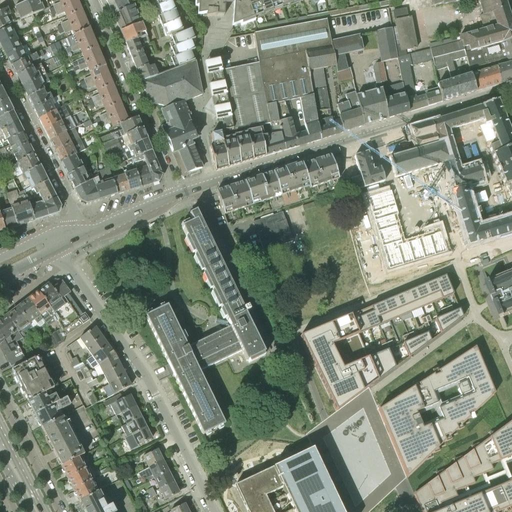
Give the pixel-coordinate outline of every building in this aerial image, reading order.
[(29,0),(15,6),(20,20),(44,10),(39,0),(29,0)] [(49,9),(50,12),(77,2),(76,0),(58,0),(59,3),(53,6),(53,7),(49,9)] [(113,15),(133,6),(133,5),(139,3),(138,0),(106,0),(113,15)] [(195,0),(195,8),(198,7),(197,15),(206,14),(206,17),(217,15),(223,16),(224,16),(225,6),(222,6),(222,0),(195,0)] [(316,0),(234,0),(233,17),(232,26),(288,4),(298,0),(309,0),(311,3),(313,6),(314,6),(315,5),(316,6),(316,5),(317,3),(316,0)] [(432,61),(433,62),(465,53),(511,39),(511,22),(507,8),(504,0),(429,0),(431,7),(442,4),(442,6),(467,0),(477,0),(479,6),(482,16),(479,17),(483,29),(458,36),(458,37),(432,43),(433,47),(431,47),(432,49),(429,49),(432,61)] [(158,17),(175,11),(172,1),(158,6),(154,7),(158,17)] [(64,13),(65,17),(81,11),(77,2),(50,12),(51,17),(56,15),(57,16),(64,13)] [(120,32),(140,24),(133,6),(113,15),(120,32)] [(0,28),(8,24),(12,22),(7,9),(0,11),(0,28)] [(56,27),(58,31),(85,20),(81,11),(65,17),(67,21),(60,24),(61,26),(56,27)] [(162,26),(179,20),(175,11),(158,17),(162,26)] [(71,32),(73,36),(89,29),(85,20),(58,31),(59,35),(64,33),(65,34),(71,32)] [(171,38),(184,33),(179,20),(162,26),(166,36),(170,35),(171,38)] [(331,46),(330,41),(326,20),(254,34),(259,63),(222,70),(234,129),(246,126),(246,128),(270,124),(278,122),(290,119),(284,102),(300,98),(304,121),(304,122),(317,119),(316,112),(312,90),(308,71),(305,51),(331,46)] [(125,44),(146,36),(141,23),(140,24),(120,32),(125,44)] [(0,43),(1,45),(16,37),(11,26),(0,30),(0,43)] [(73,36),(65,38),(69,48),(93,39),(89,29),(73,36)] [(378,50),(395,46),(392,29),(375,32),(378,50)] [(171,48),(191,41),(195,40),(191,30),(184,33),(171,38),(173,42),(169,44),(171,48)] [(330,41),(331,46),(335,67),(336,72),(347,69),(344,55),(358,53),(363,51),(360,35),(330,41)] [(133,63),(144,58),(141,51),(139,45),(149,42),(146,36),(125,44),(130,56),(133,63)] [(6,55),(22,47),(16,37),(1,45),(6,55)] [(79,50),(81,54),(97,48),(93,39),(69,48),(65,49),(67,54),(71,52),(72,53),(79,50)] [(511,61),(511,39),(465,53),(466,58),(469,68),(507,59),(508,63),(511,61)] [(171,59),(191,52),(195,50),(191,41),(171,48),(173,53),(169,54),(171,59)] [(308,71),(323,69),(335,67),(331,46),(305,51),(308,71)] [(11,66),(27,58),(22,47),(6,55),(11,66)] [(71,64),(73,69),(101,57),(97,48),(81,54),(82,58),(76,61),(76,62),(71,64)] [(442,102),(438,90),(416,97),(410,67),(411,67),(411,66),(432,61),(429,49),(413,54),(406,56),(397,59),(401,76),(402,85),(408,112),(442,102)] [(17,76),(33,68),(30,63),(39,59),(44,56),(41,51),(27,58),(11,66),(17,76)] [(169,65),(171,70),(194,61),(191,52),(171,59),(173,64),(169,65)] [(466,58),(465,53),(433,62),(435,71),(447,67),(451,80),(449,81),(442,83),(438,84),(438,90),(442,102),(454,98),(466,95),(475,92),(471,74),(469,68),(466,58)] [(223,131),(234,129),(222,70),(218,55),(217,55),(207,72),(206,72),(216,123),(221,122),(223,131)] [(87,68),(89,73),(104,66),(101,57),(73,69),(75,72),(80,70),(80,71),(87,68)] [(194,61),(171,70),(161,74),(140,82),(149,103),(169,108),(185,102),(202,95),(195,61),(194,61)] [(384,72),(383,62),(375,63),(372,68),(373,76),(374,84),(378,90),(357,95),(364,126),(387,119),(382,90),(381,82),(387,81),(384,72)] [(475,92),(511,80),(511,79),(508,63),(496,66),(471,74),(475,92)] [(22,87),(46,75),(44,70),(41,64),(33,68),(17,76),(22,87)] [(140,82),(161,74),(157,64),(148,67),(147,65),(136,70),(140,82)] [(80,85),(81,87),(108,75),(104,66),(89,73),(90,77),(84,80),(84,81),(79,83),(80,85)] [(347,69),(336,72),(336,73),(338,84),(353,80),(350,68),(347,69)] [(326,88),(323,69),(308,71),(312,90),(326,88)] [(28,98),(44,90),(42,84),(44,83),(44,85),(49,82),(46,75),(22,87),(28,98)] [(94,87),(96,91),(112,85),(108,75),(81,87),(82,90),(87,88),(88,90),(94,87)] [(87,101),(88,105),(116,94),(112,85),(96,91),(98,95),(91,98),(92,99),(87,101)] [(387,119),(408,112),(402,85),(395,87),(382,90),(387,119)] [(316,112),(330,110),(326,88),(312,90),(316,112)] [(33,108),(52,99),(50,93),(46,95),(44,90),(28,98),(33,108)] [(339,116),(339,120),(342,133),(364,126),(357,95),(356,91),(344,95),(347,102),(336,106),(340,116),(339,116)] [(102,105),(104,110),(120,103),(116,94),(88,105),(90,109),(95,107),(95,108),(102,105)] [(38,119),(60,108),(58,102),(60,102),(57,96),(52,99),(33,108),(38,119)] [(456,113),(432,121),(410,127),(416,150),(389,158),(395,179),(448,163),(456,192),(452,193),(467,246),(511,232),(511,134),(498,100),(482,106),(456,113)] [(0,117),(12,112),(7,101),(0,103),(0,117)] [(161,126),(163,131),(172,153),(181,175),(184,174),(187,173),(201,168),(192,144),(191,141),(196,139),(189,121),(192,119),(185,102),(169,108),(161,111),(166,124),(161,126)] [(96,121),(96,123),(124,112),(120,103),(104,110),(105,114),(99,116),(100,118),(95,120),(96,121)] [(44,130),(70,117),(64,106),(60,108),(38,119),(44,130)] [(321,140),(318,128),(322,127),(321,121),(331,118),(330,110),(316,112),(317,119),(304,122),(305,132),(308,144),(321,140)] [(0,132),(18,123),(12,112),(0,117),(0,132)] [(112,128),(119,125),(128,121),(124,112),(96,123),(98,127),(103,125),(103,126),(110,124),(112,128)] [(49,141),(74,128),(75,128),(70,117),(44,130),(49,141)] [(99,140),(102,146),(142,128),(137,117),(128,121),(119,125),(121,129),(99,140)] [(295,135),(290,119),(278,122),(288,150),(303,145),(308,144),(305,132),(300,133),(295,135)] [(321,140),(334,136),(342,133),(339,120),(332,121),(331,119),(321,121),(322,127),(318,128),(321,140)] [(92,125),(90,121),(83,124),(85,129),(92,125)] [(266,157),(277,153),(288,150),(278,122),(270,124),(272,135),(266,136),(268,147),(264,148),(266,157)] [(0,141),(2,145),(23,134),(18,123),(0,132),(0,141)] [(272,135),(270,124),(246,128),(246,126),(234,129),(223,131),(223,132),(210,135),(213,146),(209,147),(211,155),(214,172),(225,169),(236,165),(253,160),(266,157),(264,148),(268,147),(266,136),(272,135)] [(49,141),(55,151),(79,139),(74,128),(49,141)] [(108,156),(117,152),(146,140),(142,128),(102,146),(106,157),(108,156)] [(0,158),(4,157),(29,144),(23,134),(2,145),(4,149),(0,151),(0,158)] [(60,162),(77,154),(85,150),(79,139),(55,151),(60,162)] [(131,159),(151,150),(146,140),(117,152),(119,157),(125,154),(128,160),(131,159)] [(15,159),(17,164),(34,155),(29,144),(4,157),(7,163),(15,159)] [(133,163),(144,159),(152,184),(159,182),(161,176),(153,155),(151,150),(131,159),(133,163)] [(385,181),(381,168),(373,171),(372,167),(373,167),(370,159),(368,152),(354,157),(361,176),(350,180),(353,191),(385,181)] [(67,176),(82,169),(87,166),(84,159),(80,161),(77,154),(60,162),(67,176)] [(20,176),(40,167),(34,155),(17,164),(12,166),(18,177),(20,176)] [(310,188),(324,183),(338,178),(330,156),(302,165),(309,185),(310,188)] [(141,188),(152,184),(144,159),(133,163),(135,171),(141,188)] [(309,185),(302,165),(301,163),(273,172),(278,187),(280,195),(309,185)] [(25,193),(48,182),(40,167),(20,176),(24,183),(26,182),(29,188),(24,190),(25,193)] [(99,200),(117,195),(112,179),(109,168),(97,172),(98,178),(100,186),(95,187),(99,200)] [(67,176),(74,190),(92,180),(93,180),(91,174),(86,177),(82,169),(67,176)] [(129,191),(141,188),(135,171),(129,173),(129,170),(123,172),(124,175),(129,191)] [(252,204),(280,195),(278,187),(273,172),(244,182),(252,204)] [(117,195),(129,191),(124,175),(112,179),(117,195)] [(87,204),(99,200),(95,187),(100,186),(98,178),(93,180),(92,180),(74,190),(80,202),(87,204)] [(45,204),(56,199),(48,182),(25,193),(27,201),(41,197),(45,204)] [(223,214),(252,204),(244,182),(216,191),(223,214)] [(17,227),(34,221),(27,201),(25,193),(24,190),(17,194),(16,191),(6,194),(11,209),(17,227)] [(391,191),(367,199),(388,270),(446,253),(439,228),(430,231),(431,236),(403,244),(394,217),(399,215),(391,191)] [(27,201),(34,221),(58,214),(60,207),(56,199),(45,204),(41,197),(27,201)] [(0,215),(5,230),(17,227),(11,209),(5,211),(0,201),(0,215)] [(187,348),(178,329),(167,305),(145,316),(168,364),(202,435),(224,425),(199,371),(241,351),(246,362),(248,361),(249,363),(264,356),(263,354),(264,353),(245,313),(249,311),(247,307),(243,309),(195,211),(189,215),(192,222),(181,227),(229,327),(187,348)] [(263,252),(292,242),(282,212),(252,222),(263,252)] [(511,270),(485,282),(501,319),(511,313),(511,270)] [(442,297),(453,293),(445,274),(434,279),(442,297)] [(54,314),(56,319),(61,329),(64,337),(77,328),(89,320),(84,313),(83,314),(81,310),(80,311),(69,296),(70,296),(69,293),(70,293),(62,281),(58,283),(55,279),(38,292),(54,314)] [(432,302),(442,297),(434,279),(424,283),(432,302)] [(421,306),(432,302),(424,283),(413,288),(421,306)] [(410,311),(421,306),(413,288),(403,292),(410,311)] [(46,327),(56,319),(54,314),(38,292),(27,300),(42,320),(45,323),(46,327)] [(400,315),(410,311),(403,292),(392,296),(400,315)] [(389,319),(400,315),(392,296),(381,301),(389,319)] [(27,300),(17,307),(30,324),(34,321),(39,328),(45,323),(42,320),(27,300)] [(378,324),(389,319),(381,301),(371,305),(378,324)] [(368,328),(378,324),(371,305),(360,309),(368,328)] [(24,334),(32,328),(17,308),(5,316),(17,332),(18,333),(24,340),(27,337),(24,334)] [(440,331),(462,314),(459,308),(435,318),(440,331)] [(360,309),(349,314),(357,332),(368,328),(360,309)] [(365,352),(363,348),(357,332),(349,314),(299,335),(336,409),(394,365),(387,348),(367,357),(365,352)] [(22,339),(17,332),(5,316),(0,320),(0,347),(4,354),(4,355),(10,367),(25,360),(16,342),(22,339)] [(79,338),(85,347),(101,335),(98,331),(97,330),(97,331),(95,327),(79,338)] [(58,346),(63,343),(64,337),(61,329),(51,333),(58,346)] [(408,355),(429,339),(427,332),(403,342),(408,355)] [(92,356),(108,345),(104,340),(104,339),(103,339),(101,335),(85,347),(92,356)] [(99,365),(115,355),(112,351),(108,345),(92,356),(99,365)] [(494,395),(475,348),(378,412),(384,427),(436,405),(434,400),(469,386),(473,395),(438,410),(443,421),(408,436),(404,428),(387,435),(406,479),(494,395)] [(103,375),(121,367),(117,360),(117,359),(115,355),(99,365),(103,375)] [(28,402),(45,393),(49,391),(53,388),(46,375),(49,374),(46,369),(44,370),(37,356),(11,370),(15,378),(14,378),(17,383),(18,382),(21,389),(20,390),(22,394),(24,394),(28,402)] [(108,384),(125,376),(124,373),(123,372),(121,367),(103,375),(108,384)] [(125,376),(108,384),(113,395),(130,386),(129,382),(128,381),(128,382),(125,376)] [(92,393),(91,392),(86,395),(91,406),(98,403),(93,393),(92,393)] [(28,402),(34,414),(58,401),(55,394),(47,398),(45,393),(28,402)] [(120,414),(135,406),(129,395),(123,399),(120,394),(103,403),(106,408),(110,405),(116,416),(120,414)] [(41,428),(63,417),(63,416),(61,410),(70,405),(66,397),(58,401),(34,414),(41,428)] [(135,406),(120,414),(125,424),(140,417),(135,406)] [(61,466),(83,455),(84,455),(80,446),(78,447),(63,417),(41,428),(61,466)] [(120,436),(121,440),(124,439),(146,428),(140,417),(125,424),(126,425),(121,427),(124,434),(120,436)] [(511,421),(413,496),(420,511),(438,511),(436,506),(456,498),(454,493),(474,485),(472,480),(491,472),(489,466),(511,457),(511,482),(458,504),(461,511),(500,511),(511,507),(511,421)] [(146,428),(124,439),(130,451),(138,446),(137,446),(151,439),(146,428)] [(342,511),(312,449),(270,469),(235,486),(247,511),(342,511)] [(147,468),(162,461),(157,450),(142,457),(147,468)] [(370,475),(361,451),(351,454),(363,485),(374,480),(372,474),(370,475)] [(68,479),(89,467),(83,455),(61,466),(68,479)] [(153,479),(168,472),(162,461),(147,468),(143,471),(138,473),(140,479),(145,476),(148,481),(153,479)] [(73,490),(90,482),(92,480),(95,478),(89,467),(68,479),(73,490)] [(158,489),(173,482),(168,472),(153,479),(158,489)] [(79,501),(97,492),(95,486),(94,488),(90,482),(73,490),(79,501)] [(173,482),(158,489),(164,501),(179,493),(173,482)] [(84,511),(115,511),(111,504),(107,506),(99,491),(97,492),(79,501),(84,511)]
